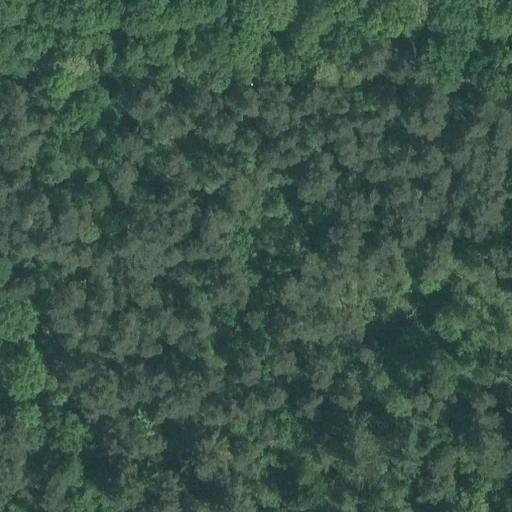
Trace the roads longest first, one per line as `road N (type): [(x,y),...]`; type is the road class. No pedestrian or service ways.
road 1 (secondary): [(511,14),(0,10)]
road 2 (track): [(0,254),(111,511)]
